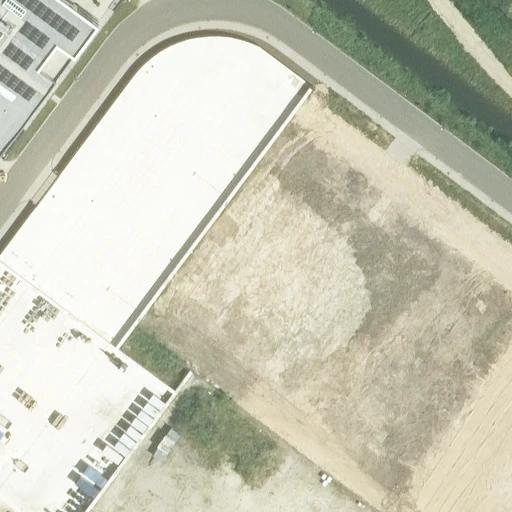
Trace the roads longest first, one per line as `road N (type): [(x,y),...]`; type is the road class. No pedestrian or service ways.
road 1 (unclassified): [(511,196),(276,20),(226,4),(177,4),(125,33),(0,202)]
road 2 (unknown): [(125,198),(205,202),(301,112)]
